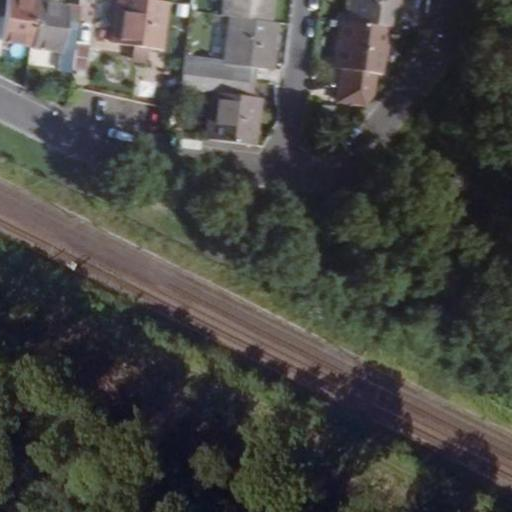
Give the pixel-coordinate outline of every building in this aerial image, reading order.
[(2,41),(31,46),(37,3),(37,0),(36,0),(0,0),(0,53),(1,54),(2,41)] [(172,2),(162,0),(161,0),(122,0),(118,43),(166,49),(172,2)] [(225,0),(224,15),(229,16),(270,20),(272,0),(225,0)] [(352,0),(350,21),(390,25),(397,27),(400,0),(352,0)] [(82,9),(68,7),(37,3),(31,46),(32,49),(63,52),(61,67),(75,69),(77,42),(81,17),(82,9)] [(279,22),(270,20),(229,16),(224,15),(217,14),(211,58),(187,55),(186,61),(185,73),(236,79),(237,79),(239,66),(256,68),(273,70),(279,22)] [(390,25),(350,21),(343,20),(337,67),(351,69),(350,73),(342,72),(338,102),(364,106),(374,94),(377,72),(385,72),(390,25)] [(88,70),(91,45),(77,42),(75,69),(88,70)] [(237,79),(254,82),(256,68),(239,66),(237,79)] [(255,144),(261,97),(253,95),(235,94),(237,79),(236,79),(185,73),(184,86),(209,89),(209,91),(214,91),(208,138),(255,144)] [(253,95),(254,82),(237,79),(235,94),(253,95)]
